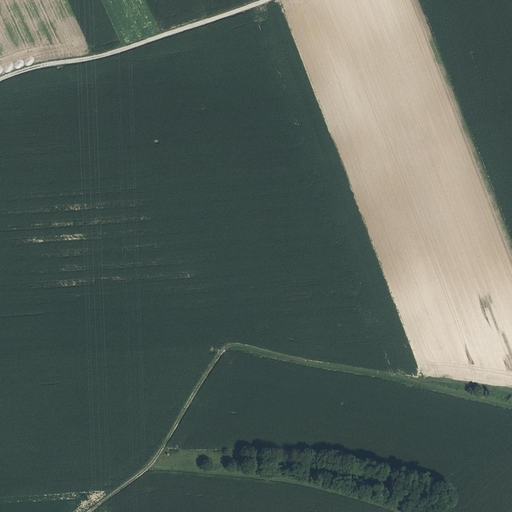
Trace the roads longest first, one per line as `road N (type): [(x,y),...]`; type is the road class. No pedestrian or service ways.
road 1 (track): [(90,511),(151,465),(224,349),(306,362)]
road 2 (unclassified): [(265,0),(0,79)]
road 3 (track): [(511,400),(306,362)]
